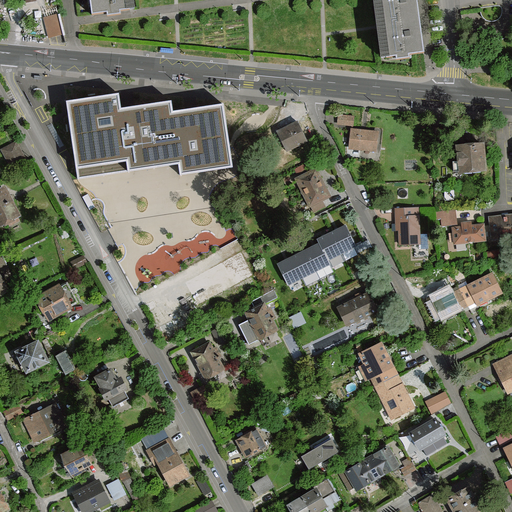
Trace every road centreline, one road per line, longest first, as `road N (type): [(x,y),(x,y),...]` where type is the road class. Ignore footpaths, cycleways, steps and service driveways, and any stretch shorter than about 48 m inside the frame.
road 1 (residential): [(243,511),(1,67),(2,53)]
road 2 (residential): [(484,453),(317,117),(317,85)]
road 3 (tertiary): [(317,85),(2,53)]
road 4 (tertiary): [(453,97),(317,85)]
